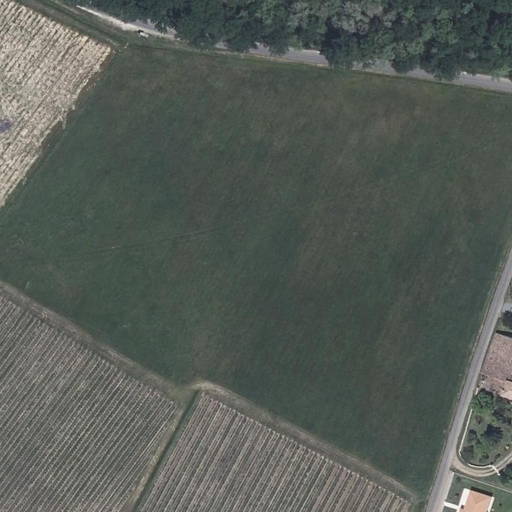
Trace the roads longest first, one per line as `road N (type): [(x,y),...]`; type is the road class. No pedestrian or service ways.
road 1 (unclassified): [(101,0),(151,20),(511,85)]
road 2 (unclassified): [(511,270),(432,511)]
